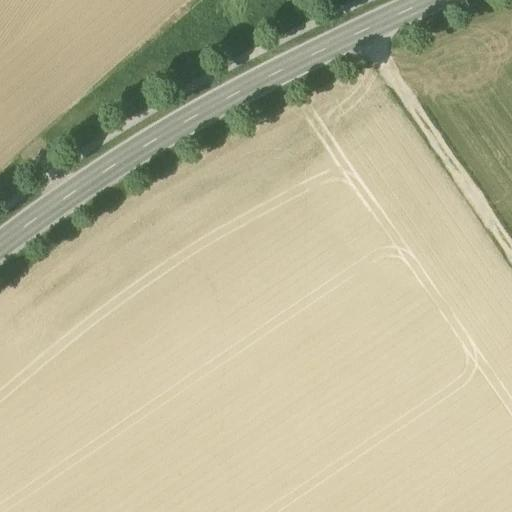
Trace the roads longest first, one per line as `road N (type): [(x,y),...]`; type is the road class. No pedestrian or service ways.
road 1 (secondary): [(0,245),(168,130),(431,0)]
road 2 (track): [(364,30),(511,248)]
